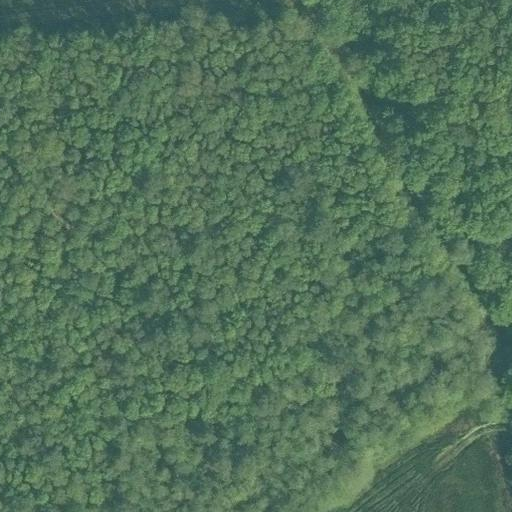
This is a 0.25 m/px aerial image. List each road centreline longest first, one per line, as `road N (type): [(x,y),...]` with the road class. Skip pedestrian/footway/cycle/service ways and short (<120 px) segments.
road 1 (track): [(291,0),(301,4),(496,324),(511,376)]
road 2 (track): [(0,18),(149,0)]
